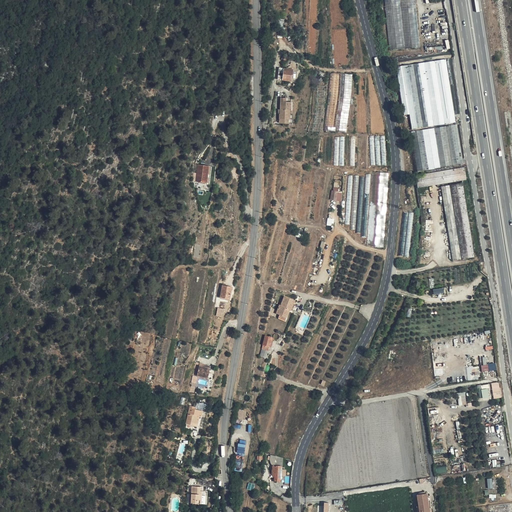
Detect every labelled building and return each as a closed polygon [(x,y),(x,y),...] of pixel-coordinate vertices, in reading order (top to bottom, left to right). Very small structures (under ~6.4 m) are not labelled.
[(415,0),(385,0),(390,50),(420,47),(415,0)] [(446,59),(435,61),(445,123),(456,122),(446,59)] [(435,61),(424,63),(434,125),(445,123),(435,61)] [(424,63),(413,64),(423,127),(434,125),(424,63)] [(413,64),(402,66),(410,114),(412,129),(423,127),(413,64)] [(410,114),(402,66),(397,67),(404,115),(410,114)] [(292,81),(293,72),(280,70),(280,68),(278,79),(281,80),(281,75),(286,75),(287,80),(292,81)] [(347,87),(349,74),(330,73),(325,131),(341,132),(347,87)] [(352,75),(349,74),(347,87),(341,132),(347,133),(352,75)] [(325,85),(314,84),(307,132),(319,133),(325,85)] [(286,102),(286,98),(281,98),(281,102),(281,109),(281,113),(280,113),(280,123),(288,124),(289,119),(290,119),(290,114),(290,111),(291,111),(291,102),(288,102),(286,102)] [(418,170),(464,163),(458,124),(412,131),(418,170)] [(209,166),(194,164),(192,181),(207,183),(209,166)] [(468,179),(466,166),(416,174),(418,188),(468,179)] [(475,257),(464,183),(451,185),(462,259),(475,257)] [(450,185),(441,186),(453,260),(461,259),(450,185)] [(404,256),(409,212),(404,211),(399,255),(404,256)] [(410,257),(415,212),(410,212),(405,256),(410,257)] [(298,229),(299,229),(293,228),(291,235),(296,237),(302,239),(303,235),(302,234),(301,234),(300,234),(299,233),(298,231),(298,229)] [(232,287),(222,285),(220,297),(230,299),(232,287)] [(292,305),(294,300),(285,296),(283,302),(281,305),(280,305),(277,313),(280,314),(287,317),(290,309),(291,310),(293,305),(292,305)] [(288,337),(281,334),(277,343),(283,347),(288,337)] [(273,340),(274,338),(272,338),(265,336),(262,349),(268,351),(269,347),(270,347),(272,340),(273,340)] [(203,367),(204,365),(204,364),(200,363),(196,363),(193,375),(197,375),(208,378),(210,368),(203,367)] [(489,398),(489,388),(482,388),(482,385),(479,385),(479,398),(489,398)] [(463,401),(467,401),(466,391),(458,392),(460,405),(463,405),(463,401)] [(199,416),(202,416),(203,411),(195,409),(195,407),(190,406),(186,424),(194,426),(195,423),(198,424),(199,416)] [(245,411),(240,409),(238,409),(236,418),(243,419),(245,411)] [(198,431),(202,416),(199,416),(198,424),(195,423),(194,426),(193,430),(198,431)] [(245,455),(246,443),(238,443),(238,455),(245,455)] [(276,456),(276,461),(275,466),(273,465),(272,474),(273,474),(275,474),(275,477),(275,481),(281,481),(282,466),(283,458),(278,456),(276,456)] [(202,504),(202,491),(203,487),(192,486),(192,494),(191,503),(202,504)] [(430,511),(430,508),(428,493),(417,495),(419,506),(420,511),(430,511)]
